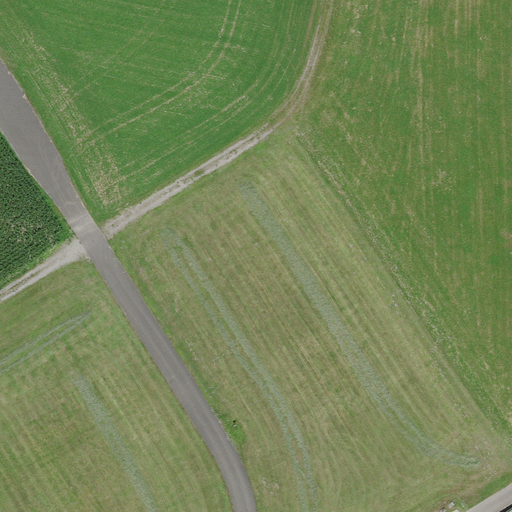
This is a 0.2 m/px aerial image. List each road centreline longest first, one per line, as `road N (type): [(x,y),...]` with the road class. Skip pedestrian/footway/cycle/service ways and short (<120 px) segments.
road 1 (track): [(249,511),(221,447),(0,93)]
road 2 (track): [(350,0),(311,98),(0,296)]
